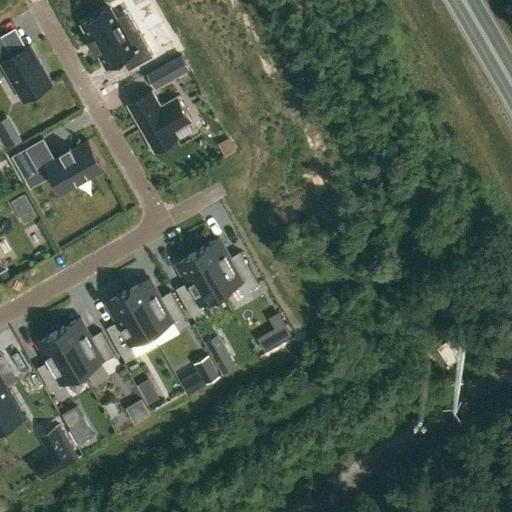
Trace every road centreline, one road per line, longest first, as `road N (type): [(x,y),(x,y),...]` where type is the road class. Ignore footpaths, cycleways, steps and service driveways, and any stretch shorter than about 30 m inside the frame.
road 1 (residential): [(0,316),(159,223),(36,0)]
road 2 (residential): [(304,511),(511,361)]
